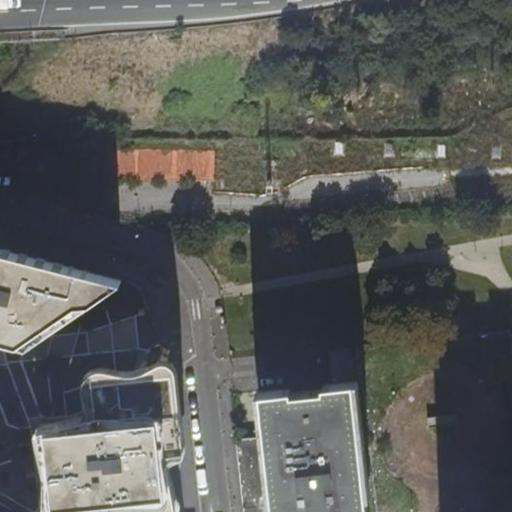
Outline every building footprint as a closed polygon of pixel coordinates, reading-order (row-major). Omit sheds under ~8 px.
[(98,178),(113,178),(213,181),(213,150),(98,148),(98,178)] [(112,218),(113,178),(98,178),(97,215),(112,218)] [(0,247),(0,337),(28,344),(124,280),(0,247)] [(352,361),(350,346),(327,349),(331,382),(353,379),(354,379),(352,361)] [(357,360),(352,361),(354,379),(359,378),(360,378),(357,360)] [(97,424),(158,417),(178,415),(172,371),(92,379),(97,424)] [(359,433),(366,495),(372,495),(365,434),(359,378),(354,379),(353,379),(359,433)] [(243,511),(368,511),(366,495),(359,433),(353,379),(331,382),(323,382),(320,383),(321,389),(303,391),(303,390),(290,391),(289,386),(258,390),(263,435),(236,438),(243,511)] [(97,424),(47,429),(55,505),(167,493),(158,417),(97,424)]
